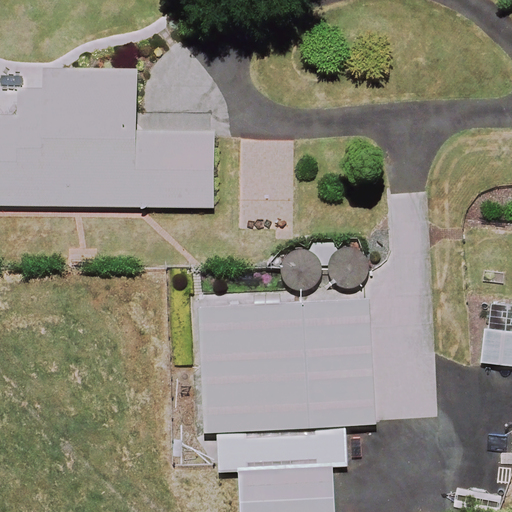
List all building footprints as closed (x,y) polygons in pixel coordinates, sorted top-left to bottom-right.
[(0,206),(214,209),(215,117),(136,116),(136,74),(47,73),(46,92),(16,91),(16,119),(0,118),(0,206)] [(294,145),(240,144),(238,235),(292,236),(294,145)] [(382,195),(387,281),(368,282),(369,301),(199,311),(206,435),(436,422),(429,287),(423,193),(382,195)] [(318,290),(319,257),(283,257),(282,289),(318,290)] [(511,333),(483,331),(480,365),(511,368),(511,333)] [(335,511),(334,468),(239,471),(239,511),(335,511)]
